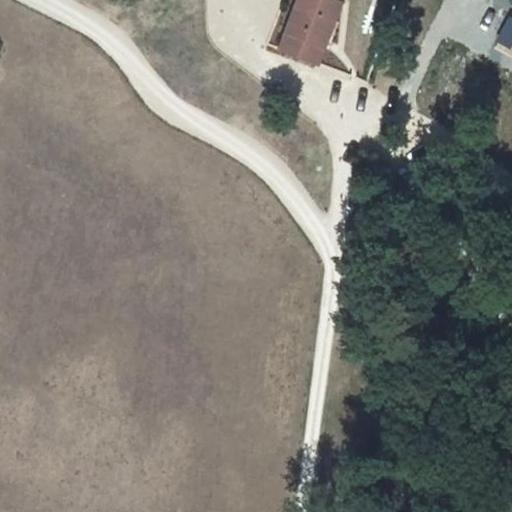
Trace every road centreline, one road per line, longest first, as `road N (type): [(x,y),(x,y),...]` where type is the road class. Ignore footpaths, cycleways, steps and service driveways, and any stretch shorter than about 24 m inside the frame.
road 1 (unknown): [(511,288),(337,114),(254,51),(244,30),(250,0)]
road 2 (unclassified): [(303,511),(332,262)]
